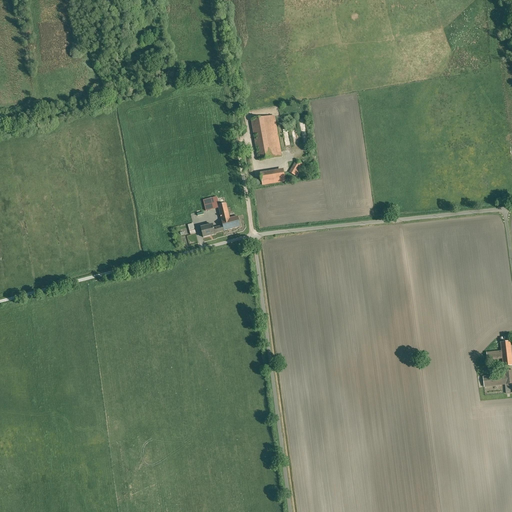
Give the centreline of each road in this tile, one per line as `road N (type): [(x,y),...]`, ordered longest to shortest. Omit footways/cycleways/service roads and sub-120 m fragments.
road 1 (unclassified): [(289,511),(253,235)]
road 2 (unclassified): [(253,235),(511,209)]
road 3 (track): [(0,302),(203,248)]
